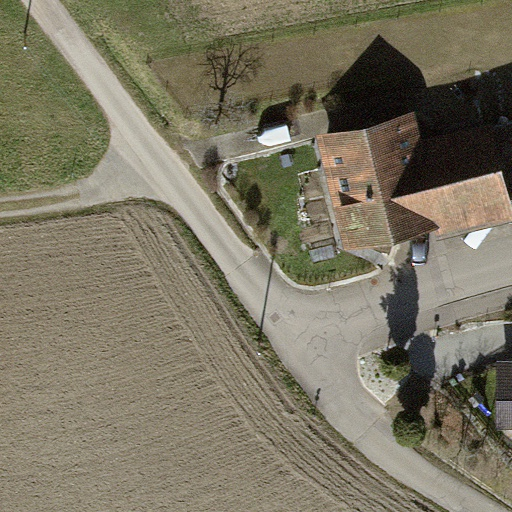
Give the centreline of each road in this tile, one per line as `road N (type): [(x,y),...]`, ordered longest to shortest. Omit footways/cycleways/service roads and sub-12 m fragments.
road 1 (track): [(40,0),(298,327)]
road 2 (residential): [(298,327),(342,399),(424,478),(476,511)]
road 3 (residential): [(298,327),(511,260)]
road 4 (track): [(166,168),(86,192),(0,203)]
